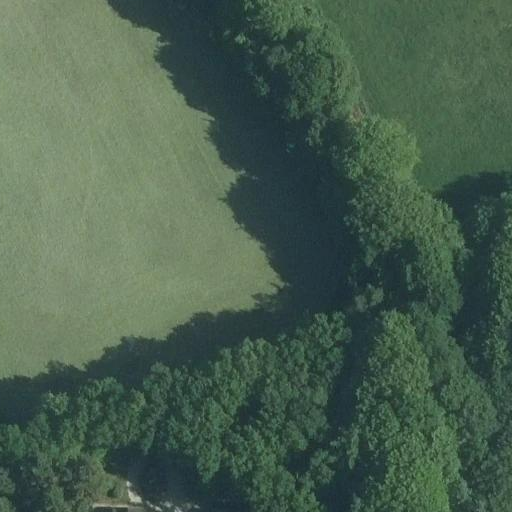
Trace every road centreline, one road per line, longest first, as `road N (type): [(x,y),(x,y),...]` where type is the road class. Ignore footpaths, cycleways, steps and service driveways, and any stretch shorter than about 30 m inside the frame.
road 1 (track): [(402,339),(209,395),(184,411),(169,445),(188,511)]
road 2 (track): [(398,511),(393,455),(401,353)]
